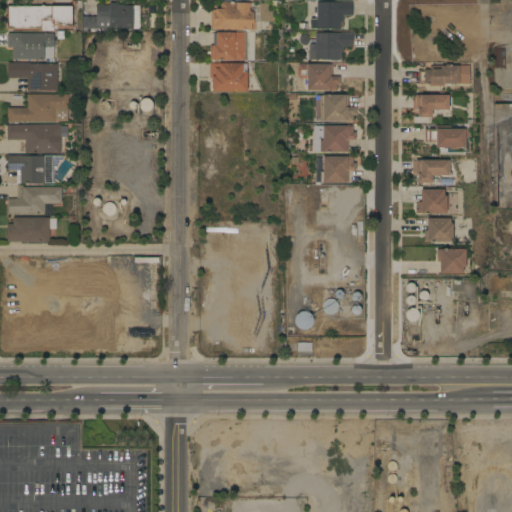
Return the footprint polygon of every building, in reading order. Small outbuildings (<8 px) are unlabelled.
[(38,31),(38,29),(7,29),(7,7),(6,6),(6,3),(6,1),(7,0),(13,0),(14,1),(15,2),(15,5),(13,6),(29,7),(30,4),(31,2),(33,0),(39,0),(41,2),(41,7),(42,7),(42,5),(44,5),(44,2),(47,0),(51,0),(54,2),(54,6),(73,6),(73,27),(61,27),(61,24),(54,24),(54,31),(38,31)] [(211,10),(215,10),(215,9),(221,9),(221,2),(238,3),(257,3),(259,6),(259,19),(260,21),(260,31),(251,32),(251,30),(219,30),(219,31),(212,31),(212,28),(210,28),(211,10)] [(352,2),(352,15),(343,15),(343,22),(341,22),(341,29),(317,30),(317,25),(315,25),(315,26),(310,26),(310,19),(317,19),(317,2),(352,2)] [(140,29),(108,29),(108,32),(82,31),(82,17),(96,17),(96,5),(109,5),(109,3),(116,3),(116,4),(124,4),(124,5),(140,6),(140,29)] [(260,4),(272,4),(272,21),(260,21),(260,4)] [(254,60),(247,60),(247,32),(255,32),(254,60)] [(54,34),(54,47),(53,47),(53,58),(54,58),(54,62),(49,62),(49,58),(44,58),(44,60),(12,60),(12,48),(7,48),(8,33),(54,34)] [(244,60),(210,60),(210,46),(214,46),(214,34),(216,34),(216,33),(245,33),(244,60)] [(352,33),(353,46),(343,46),(343,53),(341,53),(341,60),(309,60),(308,44),(310,44),(310,40),(315,40),(315,33),(352,33)] [(493,49),(505,49),(505,68),(493,68),(493,49)] [(57,91),(27,91),(27,78),(8,78),(8,62),(30,62),(30,64),(57,64),(57,91)] [(212,91),(212,89),(212,78),(210,78),(210,63),(243,63),(243,65),(246,65),(246,72),(248,72),(248,91),(212,91)] [(332,77),(340,77),(340,84),(337,84),(337,91),(307,91),(307,79),(298,79),(298,76),(297,75),(297,70),(298,69),(298,64),(329,65),(329,64),(332,64),(332,77)] [(470,84),(444,84),(444,86),(430,86),(430,84),(418,84),(418,70),(430,70),(430,66),(445,66),(445,64),(450,64),(450,66),(470,66),(470,84)] [(69,94),(69,110),(68,110),(68,122),(7,122),(7,108),(27,108),(27,94),(69,94)] [(315,96),(323,96),(323,95),(348,95),(348,107),(356,107),(356,115),(353,115),(353,121),(349,121),(349,122),(347,122),(347,121),(323,121),(323,120),(315,121),(315,96)] [(449,110),(432,110),(432,118),(418,118),(418,110),(413,110),(413,95),(449,95),(449,110)] [(150,111),(148,112),(147,112),(145,112),(143,111),(141,110),(140,108),(140,106),(140,104),(141,102),(142,101),(144,99),(146,99),(148,99),(151,100),(152,102),(153,103),(153,105),(153,107),(152,110),(150,111)] [(61,125),(61,153),(25,153),(25,140),(7,140),(7,125),(61,125)] [(314,126),(346,126),(346,125),(349,125),(349,126),(353,126),(353,132),(356,132),(356,140),(348,140),(348,152),(320,152),(314,152),(314,126)] [(455,148),(455,149),(450,149),(450,148),(436,148),(436,143),(429,143),(429,142),(425,142),(425,129),(435,129),(435,126),(451,126),(451,129),(466,129),(466,148),(455,148)] [(44,156),(44,155),(63,155),(63,157),(62,157),(62,158),(61,158),(61,160),(60,160),(60,161),(59,161),(59,164),(58,164),(58,165),(57,165),(57,166),(56,166),(56,167),(55,167),(55,168),(54,168),(54,185),(44,185),(44,184),(17,183),(17,170),(7,170),(7,156),(44,156)] [(353,157),(353,163),(356,163),(356,171),(348,171),(348,183),(323,183),(323,182),(321,182),(321,173),(323,173),(323,157),(353,157)] [(449,176),(432,176),(432,183),(417,183),(417,176),(412,176),(412,160),(450,160),(449,176)] [(61,187),(61,204),(45,204),(45,214),(7,214),(7,199),(22,199),(22,187),(61,187)] [(444,189),(444,196),(447,196),(447,213),(418,213),(418,202),(421,202),(421,189),(444,189)] [(449,195),(459,195),(459,207),(449,207),(449,195)] [(116,213),(115,214),(113,215),(111,216),(109,215),(106,214),(105,213),(104,210),(103,208),(104,207),(105,205),(105,204),(107,202),(110,201),(112,202),(114,203),(116,204),(117,207),(117,209),(117,210),(116,213)] [(49,218),(49,242),(48,242),(48,244),(42,244),(42,242),(7,242),(7,224),(13,224),(13,218),(49,218)] [(450,218),(451,224),(453,224),(453,242),(424,242),(424,231),(427,231),(427,219),(450,218)] [(363,235),(351,235),(351,225),(354,225),(356,225),(356,222),(363,222),(363,235)] [(440,273),(440,261),(437,261),(437,249),(466,249),(466,267),(463,267),(463,273),(440,273)] [(91,272),(91,270),(108,270),(108,332),(110,332),(110,337),(143,337),(143,336),(147,336),(147,337),(158,337),(158,354),(78,354),(78,347),(39,347),(39,358),(5,358),(5,342),(2,342),(2,313),(5,313),(5,294),(7,294),(7,290),(2,290),(2,272),(91,272)] [(338,311),(337,312),(336,313),(335,314),(333,315),(332,315),(331,316),(329,316),(328,315),(326,315),(325,314),(324,313),(323,312),(322,310),(322,309),(322,308),(322,306),(322,305),(323,303),(323,302),(324,301),(326,300),(327,299),(328,299),(330,299),(331,299),(333,299),(334,300),(335,300),(336,301),(337,303),(338,304),(338,305),(339,307),(338,308),(338,310),(338,311)] [(417,319),(415,321),(413,321),(412,321),(409,321),(408,320),(407,319),(406,317),(405,315),(406,313),(406,312),(408,310),(410,309),(412,308),(414,309),(416,310),(417,312),(418,314),(418,316),(418,317),(417,319)] [(312,325),(311,326),(310,328),(309,329),(307,329),(306,330),(304,330),(303,330),(301,330),(299,329),(298,328),(297,327),(296,326),(295,324),(295,323),(294,321),(295,319),(295,318),(296,316),(296,315),(298,314),(299,313),(300,312),(302,312),(303,311),(305,311),(307,312),(308,312),(309,313),(311,314),(312,316),(312,317),(313,319),(313,320),(313,322),(313,324),(312,325)]
